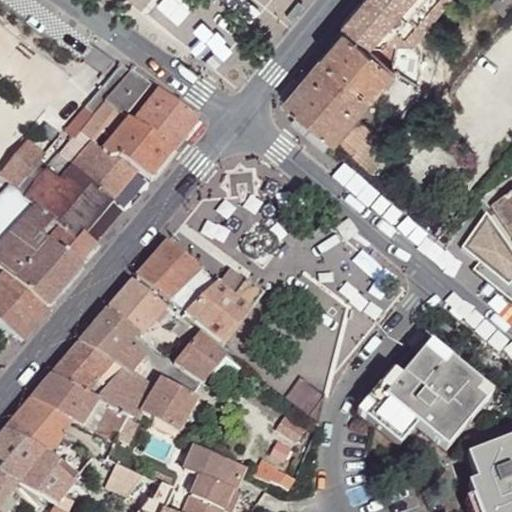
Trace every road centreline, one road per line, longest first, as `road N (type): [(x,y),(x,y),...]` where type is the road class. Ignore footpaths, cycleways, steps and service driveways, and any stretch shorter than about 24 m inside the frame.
road 1 (secondary): [(0,397),(237,116)]
road 2 (residential): [(511,345),(237,116)]
road 3 (residential): [(237,116),(72,0)]
road 4 (secondary): [(237,116),(337,0)]
